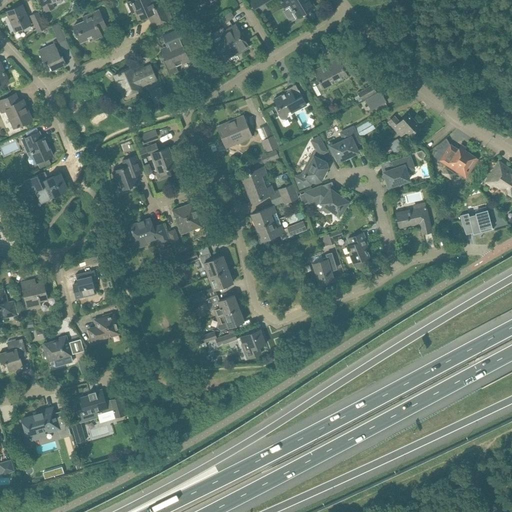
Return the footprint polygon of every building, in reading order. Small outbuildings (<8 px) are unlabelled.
[(54,8),(52,2),(57,0),(40,0),(43,6),(44,6),(46,11),(54,8)] [(153,25),(170,18),(164,3),(155,7),(151,0),(132,0),(131,1),(139,19),(150,14),(151,17),(150,18),(153,25)] [(272,0),(248,0),(255,11),(272,0)] [(279,0),(284,8),(290,4),(293,9),(292,10),(293,12),(294,12),(297,17),(313,8),(307,0),(279,0)] [(22,5),(6,11),(15,31),(31,24),(22,5)] [(84,21),(73,26),(80,42),(93,36),(94,39),(102,36),(98,27),(104,23),(99,10),(82,18),(84,21)] [(31,16),(37,32),(45,29),(38,12),(31,16)] [(232,13),(220,21),(223,26),(235,18),(232,13)] [(58,43),(66,39),(59,23),(51,26),(58,43)] [(223,27),(209,35),(214,44),(218,50),(219,51),(224,59),(235,53),(236,54),(249,47),(236,25),(225,31),(223,27)] [(188,61),(182,47),(190,44),(182,27),(162,36),(167,47),(161,49),(166,60),(163,61),(169,75),(177,71),(175,67),(188,61)] [(44,64),(43,65),(46,72),(51,70),(52,71),(66,64),(62,56),(60,57),(54,43),(38,50),(44,64)] [(348,75),(340,60),(329,66),(328,63),(313,71),(317,78),(310,82),(317,96),(324,92),(322,89),(323,88),(348,75)] [(0,84),(8,81),(0,64),(0,84)] [(115,75),(124,95),(139,89),(138,86),(148,82),(149,84),(157,81),(150,66),(133,73),(131,68),(120,73),(120,72),(118,73),(118,74),(115,75)] [(358,102),(367,97),(376,92),(372,85),(357,93),(358,95),(355,97),(358,102)] [(274,107),(280,117),(281,119),(283,119),(284,119),(286,117),(287,117),(287,115),(287,114),(287,113),(290,111),(291,113),(307,104),(299,90),(292,93),(291,90),(273,99),(276,105),(274,107)] [(365,100),(371,110),(386,101),(380,92),(365,100)] [(15,94),(0,100),(0,107),(2,113),(7,111),(14,128),(32,120),(23,100),(19,101),(15,94)] [(394,117),(388,122),(401,136),(406,131),(410,135),(419,127),(408,114),(399,122),(394,117)] [(226,148),(236,143),(252,136),(243,115),(217,127),(226,148)] [(370,121),(356,129),(360,136),(374,128),(370,121)] [(351,155),(358,152),(355,145),(361,143),(353,127),(341,133),(344,140),(338,143),(337,141),(328,145),(333,155),(335,154),(338,161),(345,158),(345,159),(352,156),(351,155)] [(144,141),(157,136),(155,129),(141,134),(144,141)] [(29,145),(33,154),(30,156),(28,159),(30,163),(34,164),(38,162),(40,168),(50,163),(48,158),(53,156),(44,137),(42,138),(39,132),(22,139),(26,146),(29,145)] [(261,141),(266,152),(277,147),(273,136),(261,141)] [(326,151),(319,137),(312,141),(316,149),(312,155),(302,174),(295,176),(300,188),(310,184),(312,180),(315,181),(320,180),(327,167),(325,162),(317,158),(319,154),(319,155),(326,151)] [(397,139),(392,142),(400,153),(405,149),(397,139)] [(171,176),(168,169),(175,166),(169,147),(158,151),(156,144),(140,150),(142,157),(151,154),(158,172),(156,173),(158,180),(171,176)] [(456,171),(458,172),(466,177),(478,159),(459,147),(458,149),(450,144),(443,154),(438,150),(434,156),(448,165),(449,163),(458,168),(456,171)] [(261,156),(264,163),(278,157),(275,151),(261,156)] [(113,171),(118,184),(120,190),(133,185),(133,186),(136,186),(135,184),(138,183),(134,171),(140,169),(135,156),(123,160),(125,167),(113,171)] [(392,169),(384,172),(389,187),(396,184),(396,185),(397,185),(398,185),(398,186),(399,186),(399,185),(400,185),(401,185),(401,184),(402,183),(402,182),(409,180),(406,170),(413,167),(410,157),(390,163),(392,169)] [(511,169),(499,161),(485,182),(491,186),(493,184),(508,194),(511,195),(511,173),(511,170),(511,169)] [(247,188),(263,182),(261,175),(266,173),(264,167),(241,175),(247,188)] [(68,191),(60,173),(47,178),(44,172),(24,181),(30,194),(43,188),(48,199),(68,191)] [(263,182),(247,188),(252,201),(274,193),(271,186),(266,188),(263,182)] [(279,190),(281,196),(295,191),(293,184),(279,190)] [(329,192),(321,186),(305,192),(310,204),(319,201),(321,202),(321,203),(324,205),(323,205),(324,206),(324,207),(323,207),(323,208),(323,209),(324,210),(324,211),(325,212),(326,212),(327,213),(328,213),(329,213),(329,212),(330,212),(330,211),(331,211),(332,212),(332,211),(339,215),(343,209),(344,209),(348,204),(347,203),(348,202),(340,196),(341,195),(333,190),(332,191),(330,189),(329,192)] [(460,208),(466,211),(477,189),(472,187),(460,208)] [(295,191),(281,196),(284,203),(298,198),(295,191)] [(368,202),(361,205),(364,212),(371,209),(368,202)] [(193,203),(173,210),(181,233),(201,226),(193,203)] [(256,227),(273,221),(270,214),(276,211),(274,206),(251,214),(256,227)] [(431,231),(426,207),(397,213),(400,227),(414,224),(414,227),(420,225),(422,233),(431,231)] [(468,213),(460,215),(462,223),(470,221),(472,228),(471,228),(471,229),(472,229),(472,231),(472,232),(473,231),(473,233),(473,235),(474,234),(493,229),(493,228),(492,228),(487,210),(486,210),(476,213),(475,213),(476,215),(469,217),(468,213)] [(131,229),(132,231),(133,230),(138,245),(159,237),(161,244),(169,241),(162,224),(153,227),(150,218),(131,225),(132,229),(131,229)] [(273,221),(256,227),(261,240),(284,232),(282,226),(276,228),(273,221)] [(288,228),(291,236),(306,230),(303,222),(288,228)] [(175,229),(168,232),(174,249),(181,246),(175,229)] [(341,230),(331,233),(333,238),(342,235),(341,230)] [(367,243),(363,232),(348,239),(351,245),(347,247),(356,269),(369,264),(367,257),(369,257),(364,244),(367,243)] [(331,233),(326,235),(329,244),(334,243),(333,238),(331,233)] [(171,248),(164,250),(167,258),(174,256),(171,248)] [(198,258),(195,251),(182,256),(185,263),(198,258)] [(330,267),(335,265),(331,253),(325,254),(327,259),(312,264),(319,285),(334,280),(330,267)] [(204,263),(209,277),(228,270),(222,255),(211,260),(208,254),(200,257),(202,263),(204,263)] [(96,294),(95,292),(92,279),(96,278),(94,270),(76,274),(78,283),(72,284),(76,299),(96,294)] [(228,270),(209,277),(214,290),(233,283),(228,270)] [(47,299),(43,282),(32,284),(31,280),(21,282),(27,308),(40,305),(39,301),(47,299)] [(0,290),(0,310),(2,310),(3,317),(17,314),(14,301),(6,303),(3,289),(0,290)] [(190,296),(193,303),(206,299),(203,291),(190,296)] [(214,310),(216,317),(239,308),(234,295),(219,300),(217,295),(205,299),(205,300),(189,306),(192,312),(211,305),(213,310),(214,310)] [(228,327),(234,325),(244,321),(239,308),(216,317),(219,323),(219,324),(218,324),(218,325),(218,326),(218,327),(218,328),(219,328),(219,329),(220,329),(221,329),(228,327)] [(120,333),(114,314),(95,320),(97,327),(88,329),(92,341),(120,333)] [(241,345),(244,352),(247,358),(261,353),(258,347),(266,344),(260,329),(240,337),(243,344),(241,345)] [(202,336),(205,342),(215,338),(213,332),(202,336)] [(217,345),(222,343),(223,344),(236,339),(233,332),(220,337),(220,338),(215,340),(217,345)] [(65,364),(63,357),(72,354),(66,335),(59,338),(59,339),(43,344),(48,361),(54,359),(56,366),(65,364)] [(9,350),(0,352),(0,359),(1,363),(5,362),(5,363),(6,363),(9,372),(23,367),(19,353),(26,351),(22,338),(7,343),(9,350)] [(92,371),(90,365),(80,368),(82,374),(92,371)] [(76,411),(79,422),(98,417),(97,413),(108,410),(102,389),(96,391),(95,391),(88,393),(89,395),(80,398),(83,409),(76,411)] [(110,400),(112,409),(115,418),(124,415),(119,397),(110,400)] [(53,407),(34,413),(34,415),(22,419),(27,436),(48,429),(49,431),(58,429),(60,437),(71,434),(64,410),(55,413),(53,407)] [(71,425),(76,443),(86,440),(81,422),(71,425)] [(0,463),(3,474),(15,470),(12,460),(0,463)] [(62,467),(43,472),(45,479),(64,473),(62,467)]
